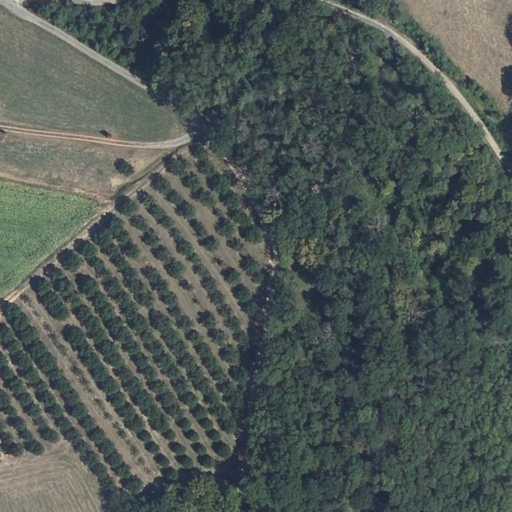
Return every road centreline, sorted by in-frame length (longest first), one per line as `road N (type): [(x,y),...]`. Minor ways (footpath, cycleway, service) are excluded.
road 1 (track): [(243,511),(273,249),(246,182),(198,124)]
road 2 (unclassified): [(511,165),(382,25),(313,0)]
road 3 (track): [(0,307),(188,139)]
